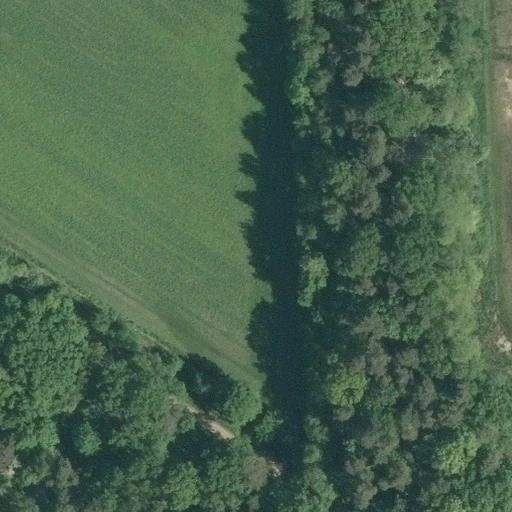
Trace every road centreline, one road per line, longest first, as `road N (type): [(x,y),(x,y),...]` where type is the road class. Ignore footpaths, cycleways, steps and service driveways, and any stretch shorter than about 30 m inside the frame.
road 1 (track): [(321,468),(306,0)]
road 2 (unclassified): [(326,511),(0,296)]
